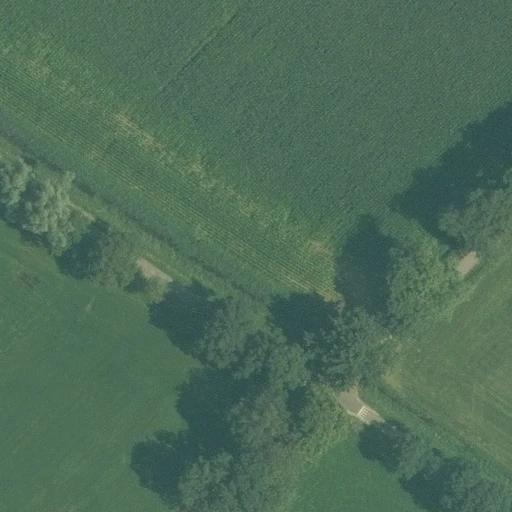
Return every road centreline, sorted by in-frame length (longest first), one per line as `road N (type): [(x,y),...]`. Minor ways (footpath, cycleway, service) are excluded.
road 1 (unclassified): [(332,393),(0,175)]
road 2 (unclassified): [(332,393),(511,218)]
road 3 (unclassified): [(510,511),(332,393)]
road 4 (unclassified): [(206,511),(332,393)]
